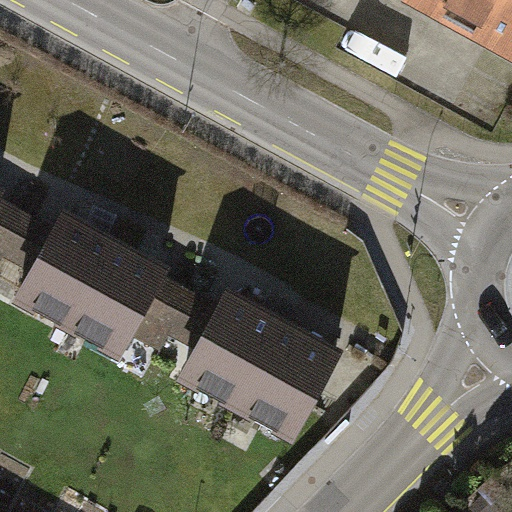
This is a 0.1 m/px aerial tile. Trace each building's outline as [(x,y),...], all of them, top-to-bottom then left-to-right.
[(511,0),(439,0),(511,38),(511,0)] [(0,170),(0,265),(31,205),(8,193),(15,178),(0,170)] [(129,232),(67,201),(18,294),(80,326),(129,232)] [(129,232),(80,326),(148,361),(189,282),(165,270),(173,255),(129,232)] [(293,306),(231,274),(183,368),(244,400),(293,306)] [(293,306),(244,400),(312,435),(353,356),(330,343),(337,329),(293,306)]
